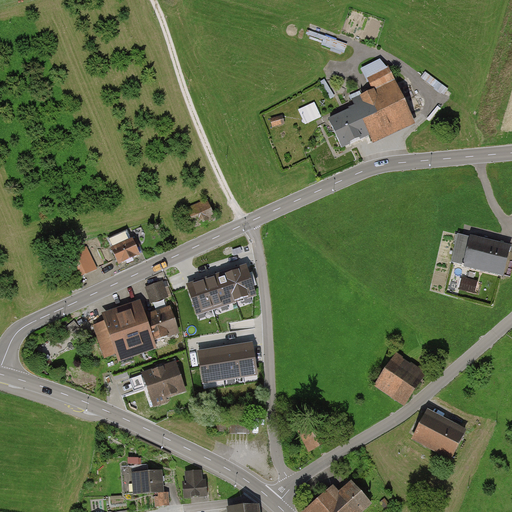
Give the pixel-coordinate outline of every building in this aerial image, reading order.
[(361,107),(330,123),(343,150),(415,114),(388,59),(366,70),(376,91),(358,100),(361,107)] [(300,108),(307,123),(323,116),(317,101),(300,108)] [(216,220),(209,201),(186,210),(194,229),(216,220)] [(509,272),(511,254),(511,245),(459,235),(453,261),(509,272)] [(138,241),(113,251),(119,266),(144,256),(138,241)] [(99,270),(88,248),(73,256),(84,278),(99,270)] [(247,268),(188,288),(196,315),(256,295),(247,268)] [(478,291),(480,277),(462,275),(460,289),(478,291)] [(161,283),(147,289),(153,303),(166,297),(161,283)] [(96,326),(107,357),(177,333),(169,310),(143,319),(140,310),(96,326)] [(253,343),(197,352),(202,386),(258,377),(253,343)] [(425,372),(395,352),(373,385),(403,405),(425,372)] [(180,364),(143,377),(153,406),(190,393),(180,364)] [(467,429),(427,408),(411,439),(451,460),(467,429)] [(228,434),(250,434),(250,421),(230,422),(230,418),(216,418),(216,432),(228,432),(228,434)] [(300,430),(311,450),(328,441),(318,421),(300,430)] [(341,435),(337,427),(333,429),(336,437),(341,435)] [(204,472),(188,473),(190,497),(209,496),(209,481),(205,481),(204,472)] [(165,473),(136,475),(137,495),(166,493),(165,473)] [(361,511),(373,502),(351,479),(338,491),(332,484),(301,511),(361,511)]
